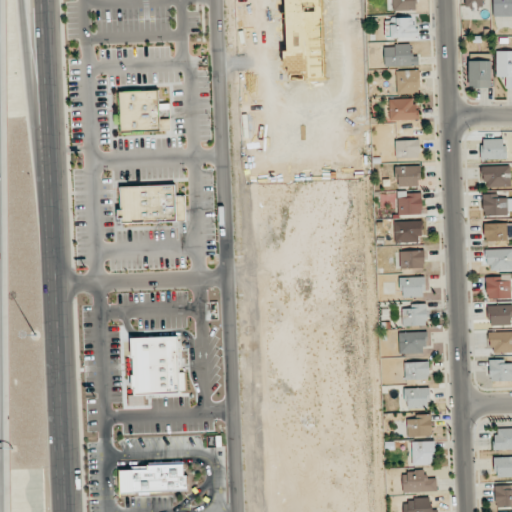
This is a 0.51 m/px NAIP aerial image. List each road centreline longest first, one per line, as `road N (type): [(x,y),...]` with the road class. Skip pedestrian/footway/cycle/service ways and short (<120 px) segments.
road 1 (residential): [(464,511),(444,0)]
road 2 (secondary): [(64,511),(54,246)]
road 3 (motorway): [(54,246),(26,0)]
road 4 (secondary): [(54,246),(42,0)]
